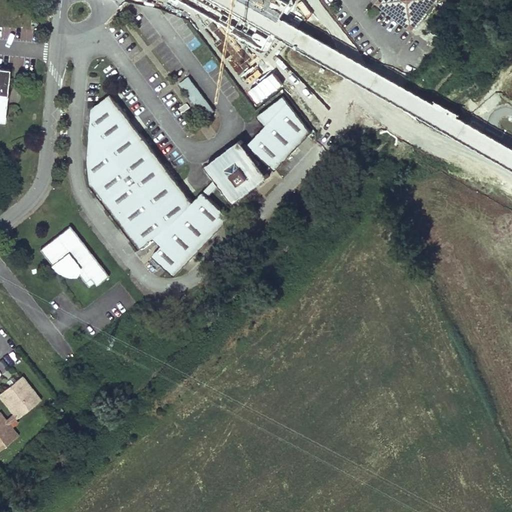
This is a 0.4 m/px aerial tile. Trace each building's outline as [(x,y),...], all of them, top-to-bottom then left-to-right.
[(378,0),(376,3),(412,31),(437,0),(378,0)] [(0,67),(0,120),(4,121),(9,68),(0,67)] [(197,88),(186,78),(180,84),(191,95),(197,88)] [(110,94),(90,109),(89,119),(101,135),(96,138),(100,143),(87,152),(86,159),(89,186),(138,251),(153,240),(160,247),(152,256),(174,278),(230,219),(207,196),(219,185),(233,204),(268,178),(249,151),(250,149),(276,171),(312,133),(281,97),(256,117),(263,129),(245,147),(240,140),(205,167),(213,178),(191,201),(110,94)] [(101,135),(89,119),(87,152),(100,143),(96,138),(101,135)] [(110,277),(72,226),(42,249),(54,266),(58,263),(63,265),(62,268),(65,271),(67,272),(69,274),(71,275),(72,275),(74,276),(76,276),(78,276),(79,274),(80,275),(90,287),(95,283),(98,286),(110,277)] [(148,261),(142,266),(151,278),(157,274),(148,261)] [(9,423),(16,417),(17,418),(41,400),(22,376),(15,381),(10,385),(0,393),(0,397),(13,413),(6,419),(0,411),(0,449),(18,435),(9,423)]
